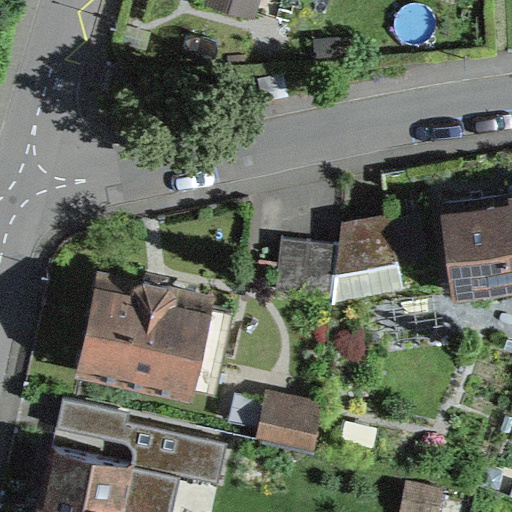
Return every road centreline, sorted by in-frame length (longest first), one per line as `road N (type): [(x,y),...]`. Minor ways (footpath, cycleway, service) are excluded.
road 1 (residential): [(16,188),(511,99)]
road 2 (residential): [(16,188),(67,0)]
